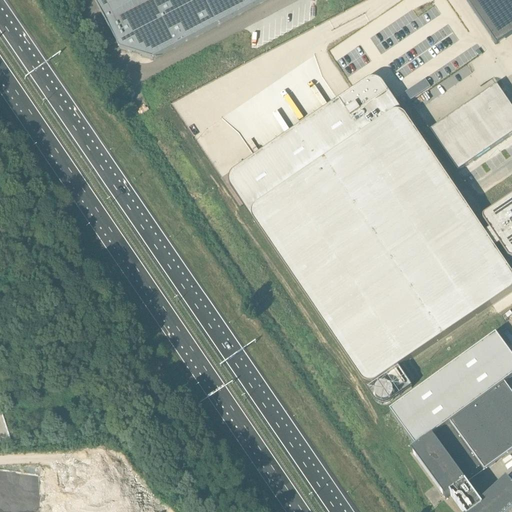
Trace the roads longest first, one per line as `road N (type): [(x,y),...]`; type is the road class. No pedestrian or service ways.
road 1 (trunk): [(339,511),(0,19)]
road 2 (trunk): [(0,68),(302,511)]
